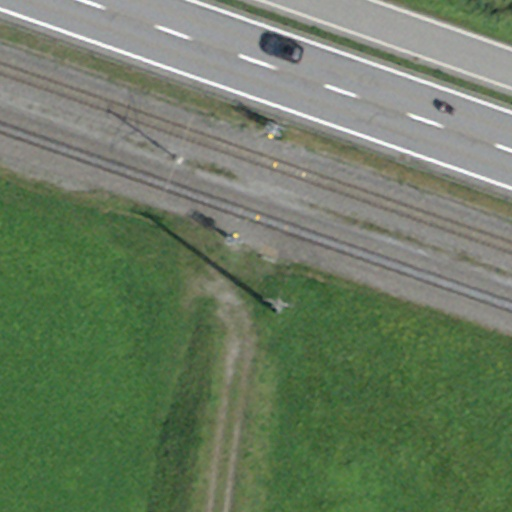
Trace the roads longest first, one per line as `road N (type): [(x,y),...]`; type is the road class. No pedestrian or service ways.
road 1 (primary): [(511,143),(104,0)]
road 2 (track): [(246,511),(267,294)]
